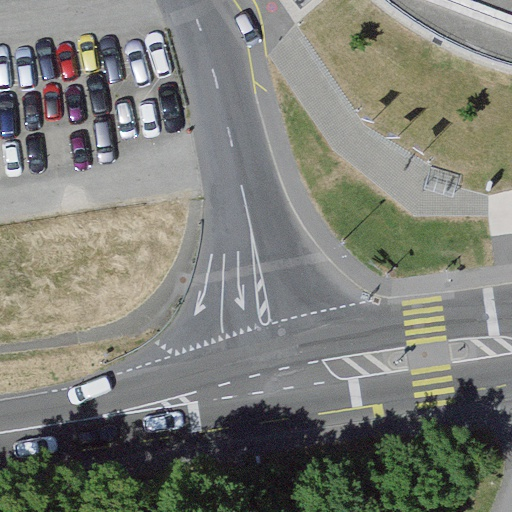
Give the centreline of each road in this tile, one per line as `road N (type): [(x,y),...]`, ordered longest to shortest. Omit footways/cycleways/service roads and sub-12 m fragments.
road 1 (residential): [(183,0),(209,63),(248,387)]
road 2 (primary): [(511,347),(248,387)]
road 3 (primary): [(248,387),(0,426)]
